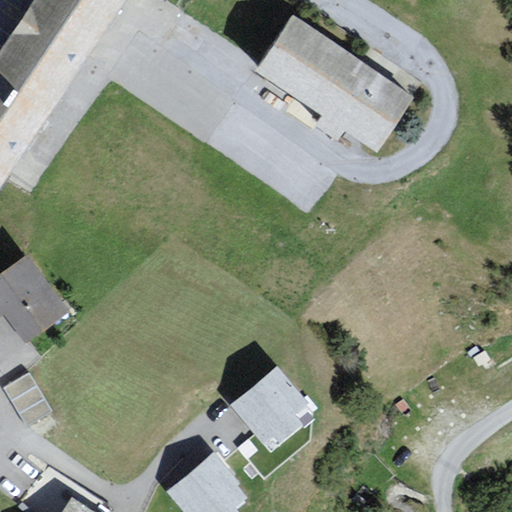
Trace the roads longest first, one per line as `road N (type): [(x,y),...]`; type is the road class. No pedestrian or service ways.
road 1 (residential): [(331,0),(391,22),(445,72),(450,129),(417,157),(367,173),(139,6)]
road 2 (unclassified): [(446,511),(451,462),(511,411)]
